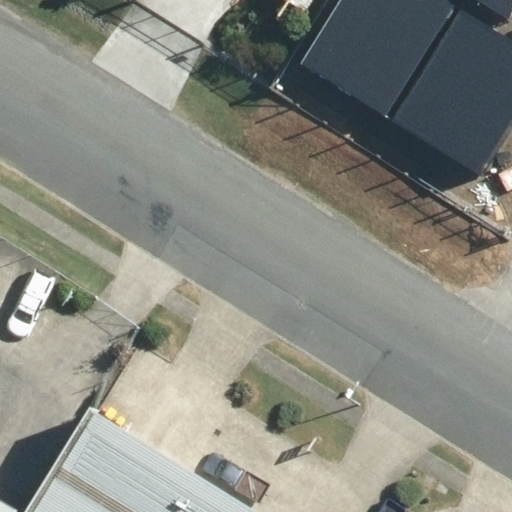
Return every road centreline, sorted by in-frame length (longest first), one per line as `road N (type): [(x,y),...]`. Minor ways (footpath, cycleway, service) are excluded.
road 1 (unclassified): [(511,414),(183,210),(0,73)]
road 2 (unknown): [(432,365),(511,259)]
